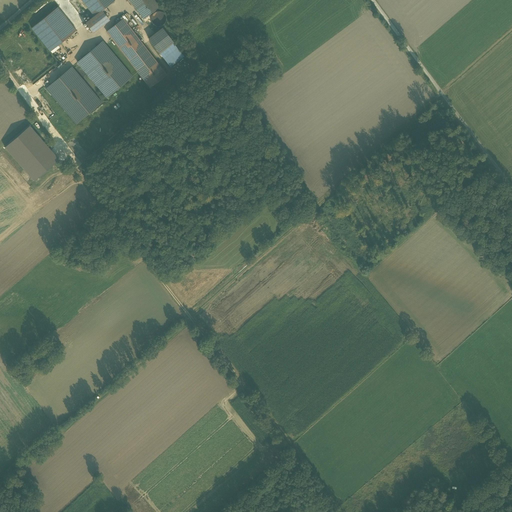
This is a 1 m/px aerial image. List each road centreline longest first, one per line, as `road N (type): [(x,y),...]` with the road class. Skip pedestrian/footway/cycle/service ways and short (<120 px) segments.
road 1 (track): [(511,31),(0,480)]
road 2 (track): [(337,511),(0,60)]
road 3 (track): [(511,186),(371,0)]
